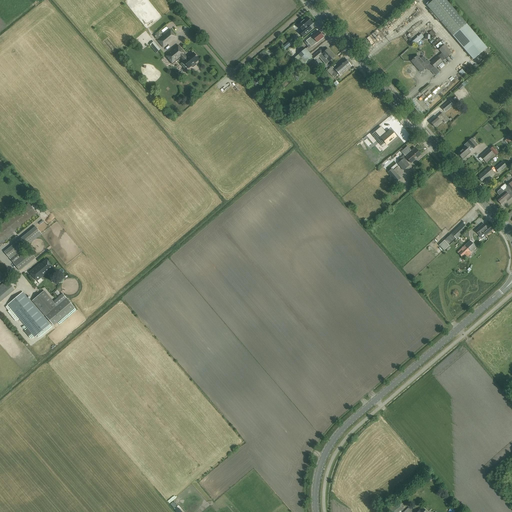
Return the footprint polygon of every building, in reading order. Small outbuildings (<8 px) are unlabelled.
[(487,48),(445,0),(433,0),(427,6),(473,60),(487,48)] [(311,29),(309,26),(312,23),(307,17),(297,25),(302,30),(299,32),(303,36),(311,29)] [(170,30),(158,41),(163,47),(167,44),(166,44),(172,39),(173,40),(176,37),(170,30)] [(311,47),(323,37),(318,31),(306,41),(311,47)] [(411,42),(413,45),(423,37),(421,34),(411,42)] [(153,43),(150,45),(156,53),(159,51),(153,43)] [(168,54),(165,56),(172,64),(175,62),(180,57),(183,61),(183,62),(188,68),(191,66),(193,68),(196,65),(195,63),(199,59),(193,53),(187,58),(184,54),(185,54),(178,45),(168,54)] [(434,67),(446,58),(451,53),(451,52),(444,45),(439,49),(442,53),(430,63),(434,67)] [(305,49),(298,55),(302,59),(309,53),(305,49)] [(324,56),(320,60),(325,65),(327,63),(329,62),(335,56),(328,49),(326,51),(322,54),(324,56)] [(315,61),(322,55),(318,51),(311,57),(315,61)] [(305,62),(312,56),(309,53),(302,59),(305,62)] [(422,57),(420,59),(417,56),(411,61),(420,72),(430,63),(428,60),(425,61),(425,59),(424,57),(422,57)] [(332,67),(327,71),(331,76),(334,73),(336,76),(338,74),(340,76),(351,66),(346,60),(335,69),(332,67)] [(231,78),(223,85),(226,89),(235,82),(231,78)] [(465,82),(458,88),(461,91),(464,87),(467,84),(465,82)] [(445,112),(452,105),(449,101),(441,108),(445,112)] [(438,116),(430,123),(435,127),(442,121),(444,123),(448,120),(442,113),(438,116)] [(380,137),(376,140),(379,143),(382,140),(386,144),(395,136),(390,130),(385,134),(382,130),(377,134),(380,137)] [(473,149),(477,146),(471,139),(464,146),(465,147),(457,153),(461,158),(465,156),(470,152),(467,148),(470,146),(473,149)] [(407,146),(401,152),(405,157),(409,154),(406,157),(407,158),(411,163),(420,155),(414,148),(411,150),(407,146)] [(480,156),(487,164),(498,153),(493,146),(490,149),(489,148),(480,156)] [(401,161),(398,164),(399,165),(403,170),(409,165),(405,160),(407,158),(406,157),(404,159),(402,157),(399,159),(401,161)] [(506,166),(503,162),(495,168),(498,172),(506,166)] [(485,180),(494,172),(489,167),(478,176),(480,177),(478,178),(481,181),(484,179),(485,180)] [(395,182),(400,179),(392,169),(387,173),(390,177),(388,179),(390,182),(393,179),(395,182)] [(511,181),(511,183),(511,182),(506,186),(506,187),(506,188),(503,191),(502,189),(501,189),(498,192),(497,193),(501,197),(497,200),(501,204),(506,199),(508,201),(511,197),(511,181)] [(1,242),(37,214),(29,204),(0,226),(0,246),(2,244),(1,242)] [(456,239),(467,228),(462,223),(451,234),(456,239)] [(484,224),(475,231),(479,235),(482,238),(485,235),(485,236),(489,233),(488,233),(492,230),(488,225),(486,227),(484,224)] [(13,263),(19,271),(35,258),(29,250),(20,257),(17,254),(42,234),(36,226),(4,252),(11,259),(13,263)] [(451,235),(444,241),(448,245),(455,239),(451,235)] [(444,241),(439,246),(444,251),(449,246),(444,241)] [(462,251),(465,254),(470,250),(471,251),(475,247),(470,241),(465,245),(466,246),(462,251)] [(40,264),(35,268),(30,272),(37,281),(47,273),(46,272),(52,267),(46,260),(40,265),(40,264)] [(0,286),(0,301),(15,289),(7,280),(0,286)] [(53,302),(44,291),(32,301),(53,326),(74,308),(63,294),(53,302)] [(50,325),(23,292),(7,305),(35,337),(50,325)] [(394,511),(401,507),(396,501),(386,509),(388,511),(394,511)]
